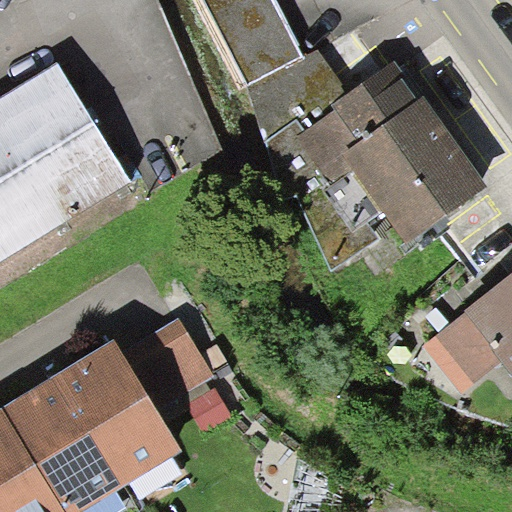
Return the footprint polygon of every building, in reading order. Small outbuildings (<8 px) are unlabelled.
[(273,0),(202,0),(249,89),(304,61),(273,0)] [(319,53),(304,61),(249,89),(266,147),(298,126),(307,137),(336,116),(332,111),(352,97),(319,53)] [(343,162),(421,106),(393,67),(352,97),(332,111),(336,116),(307,137),(300,142),(333,187),(352,174),(343,162)] [(59,69),(0,105),(0,265),(131,186),(59,69)] [(488,193),(424,102),(421,106),(343,162),(352,174),(408,252),(454,218),(488,193)] [(511,280),(425,347),(463,395),(501,366),(511,379),(511,280)] [(183,322),(122,356),(153,411),(214,377),(183,322)] [(56,382),(124,492),(183,456),(153,411),(122,356),(114,346),(86,364),(56,382)] [(62,511),(91,511),(124,492),(56,382),(30,398),(2,415),(62,511)] [(215,390),(188,407),(205,436),(233,419),(215,390)] [(0,416),(0,511),(62,511),(2,415),(0,416)]
